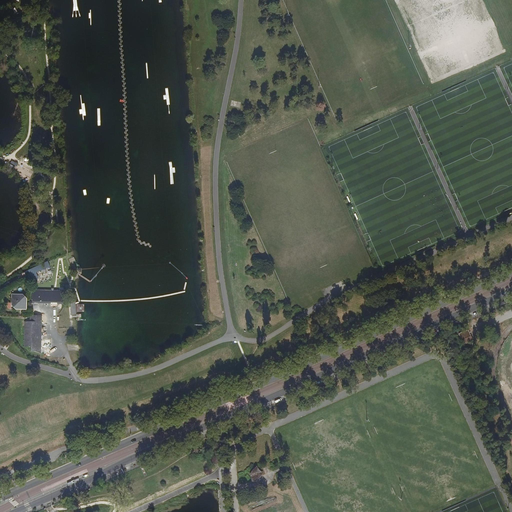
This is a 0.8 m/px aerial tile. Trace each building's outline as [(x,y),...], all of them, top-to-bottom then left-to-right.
[(50,266),(48,261),(25,272),(30,283),(38,278),(36,273),(50,266)] [(32,289),(32,303),(42,303),(63,304),(63,290),(55,290),(32,289)] [(11,304),(17,309),(27,309),(27,298),(24,295),(12,295),(11,304)] [(41,351),(42,315),(33,315),(30,315),(30,318),(30,321),(24,321),(24,346),(31,346),(31,351),(41,351)] [(471,336),(468,330),(459,334),(462,339),(471,336)] [(256,466),(249,473),(250,477),(255,482),(259,478),(263,473),(259,470),(256,466)]
